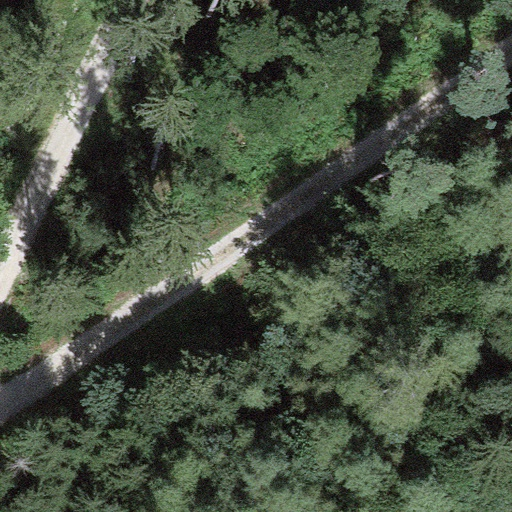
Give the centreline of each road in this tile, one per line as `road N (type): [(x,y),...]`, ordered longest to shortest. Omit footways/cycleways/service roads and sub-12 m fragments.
road 1 (track): [(511,65),(0,418)]
road 2 (track): [(138,0),(0,311)]
